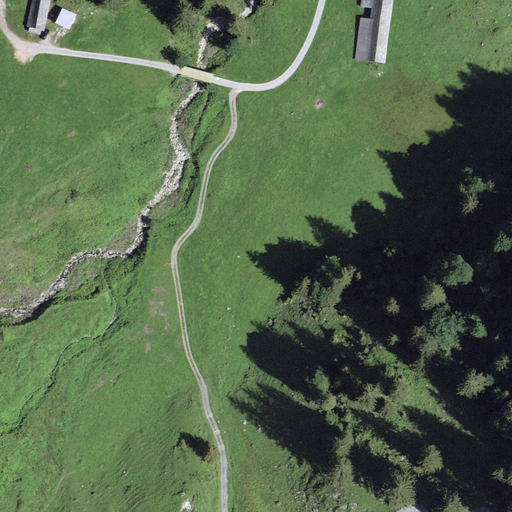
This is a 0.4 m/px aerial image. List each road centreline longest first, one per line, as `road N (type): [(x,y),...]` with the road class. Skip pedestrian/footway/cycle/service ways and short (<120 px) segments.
road 1 (track): [(0,30),(44,50),(252,88),(276,85)]
road 2 (track): [(179,244),(173,258),(187,342),(221,444),(225,511)]
road 3 (track): [(276,85),(248,196),(212,236),(179,244)]
road 4 (track): [(241,86),(233,95),(230,139),(213,159),(196,224),(179,244)]
